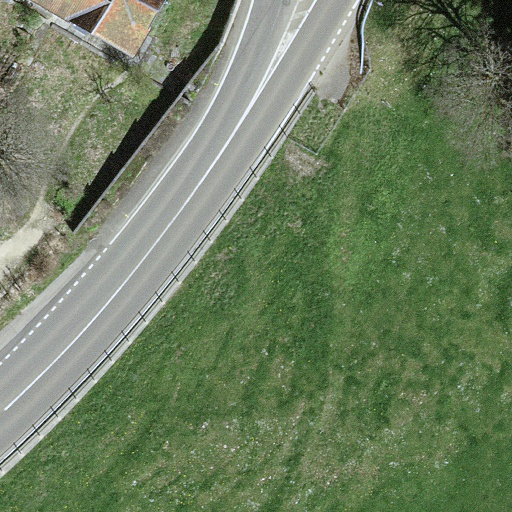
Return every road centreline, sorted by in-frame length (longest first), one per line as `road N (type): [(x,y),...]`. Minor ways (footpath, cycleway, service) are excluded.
road 1 (primary): [(0,413),(140,264),(208,170)]
road 2 (primary): [(208,170),(330,0)]
road 3 (primary): [(275,0),(208,170)]
